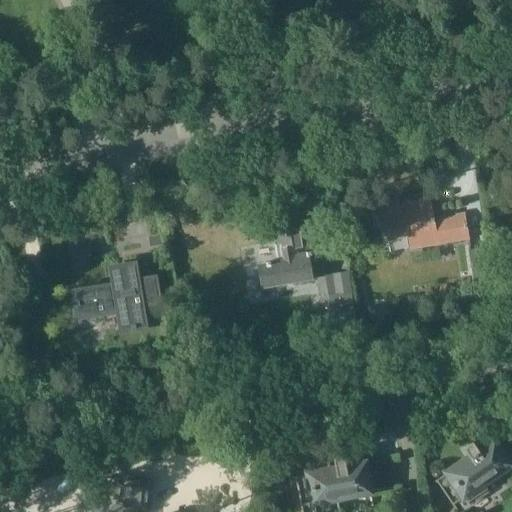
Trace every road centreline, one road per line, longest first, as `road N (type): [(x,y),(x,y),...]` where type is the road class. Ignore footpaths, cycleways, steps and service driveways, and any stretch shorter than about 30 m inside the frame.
road 1 (residential): [(0,458),(511,359)]
road 2 (residential): [(0,166),(511,80)]
